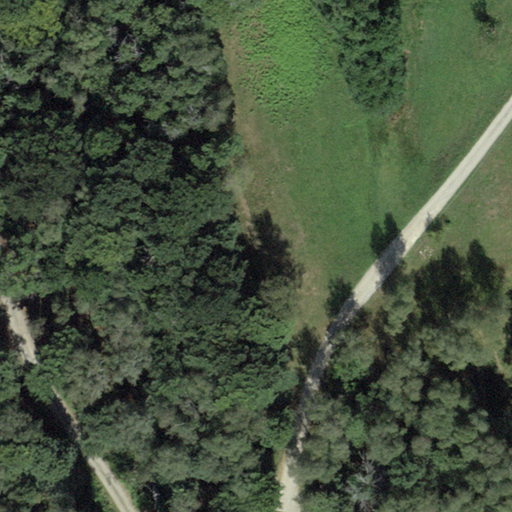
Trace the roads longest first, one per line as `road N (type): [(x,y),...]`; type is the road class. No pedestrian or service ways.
road 1 (track): [(511,107),(435,199),(298,431),(276,511)]
road 2 (track): [(125,511),(0,263)]
